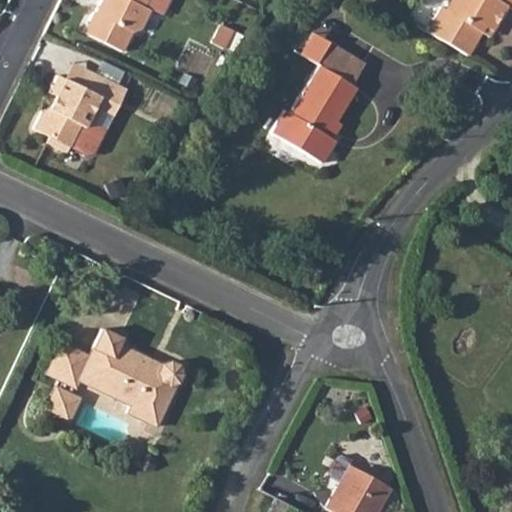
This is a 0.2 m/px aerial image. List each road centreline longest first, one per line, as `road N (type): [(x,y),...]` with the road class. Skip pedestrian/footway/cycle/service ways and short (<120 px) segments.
road 1 (residential): [(0,189),(304,334),(346,334)]
road 2 (residential): [(511,107),(399,213),(367,267),(346,334)]
road 3 (residential): [(346,334),(312,357),(232,511)]
road 4 (residential): [(436,511),(384,368),(346,334)]
